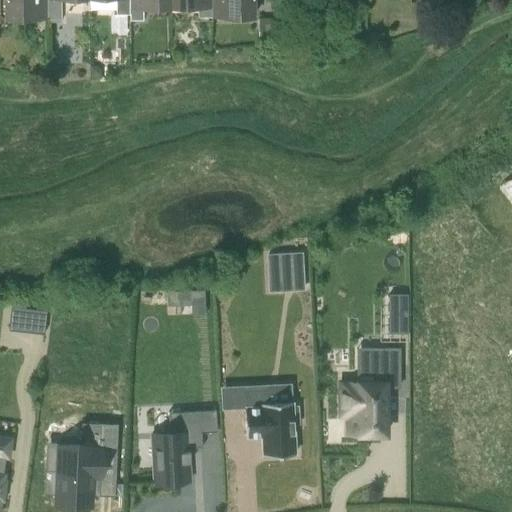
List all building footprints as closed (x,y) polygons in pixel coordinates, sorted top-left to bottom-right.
[(5,0),(5,19),(48,19),(48,18),(48,0),(5,0)] [(48,0),(48,18),(60,18),(59,0),(48,0)] [(115,0),(116,14),(129,14),(129,7),(128,0),(115,0)] [(170,0),(171,7),(197,7),(197,17),(211,17),(211,7),(212,7),(211,0),(170,0)] [(252,0),(211,0),(212,7),(211,7),(211,17),(253,17),(252,0)] [(278,42),(277,17),(257,17),(258,43),(278,42)] [(290,251),(292,289),(305,288),(303,251),(290,251)] [(409,330),(409,291),(389,291),(389,330),(409,330)] [(511,335),(511,298),(511,297),(504,303),(500,299),(482,315),(499,333),(505,328),(511,335)] [(10,313),(8,330),(27,332),(29,314),(29,308),(11,306),(10,313)] [(339,382),(339,415),(347,415),(347,434),(384,434),(384,366),(398,366),(398,348),(372,348),(372,382),(339,382)] [(265,389),(243,390),(244,407),(243,407),(245,436),(261,435),(262,455),(293,454),(292,424),(298,424),(297,405),(291,406),(291,401),(266,402),(265,389)] [(185,432),(151,434),(154,483),(189,481),(188,448),(201,447),(199,411),(184,412),(185,432)] [(48,471),(47,491),(55,491),(55,502),(91,503),(92,483),(99,484),(100,470),(115,471),(117,423),(99,422),(98,446),(57,445),(56,471),(48,471)] [(0,498),(1,499),(4,480),(2,480),(5,456),(7,457),(10,438),(0,436),(0,498)]
